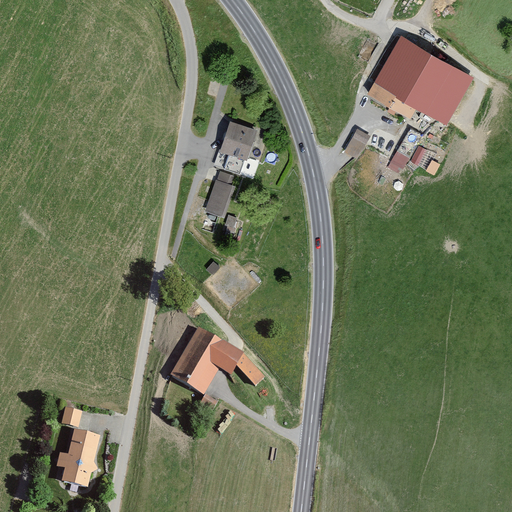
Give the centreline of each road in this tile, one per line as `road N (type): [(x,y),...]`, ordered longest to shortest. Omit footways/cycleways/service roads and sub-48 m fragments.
road 1 (secondary): [(302,511),(322,310),(316,187),(285,87),(232,0)]
road 2 (unknown): [(389,26),(368,96),(316,187)]
